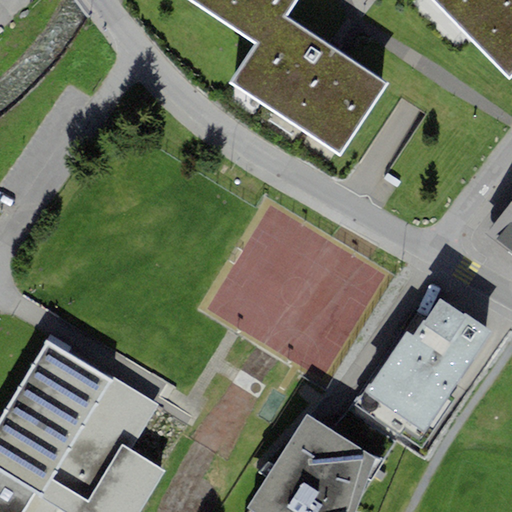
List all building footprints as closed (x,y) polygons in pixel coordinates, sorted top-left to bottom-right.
[(296,0),(190,0),(256,43),(264,49),(285,17),(296,0)] [(511,76),(511,0),(433,0),(509,80),(511,76)] [(386,85),(285,17),(264,49),(256,43),(230,81),(340,155),(386,85)] [(511,251),(511,197),(487,232),(488,233),(487,233),(511,251)] [(449,394),(490,331),(440,299),(425,323),(422,321),(412,336),(406,332),(371,386),(369,385),(355,406),(420,448),(453,397),(449,394)] [(0,511),(139,511),(164,472),(129,449),(159,406),(113,378),(111,381),(47,340),(0,417),(0,511)] [(382,461),(307,415),(247,507),(251,510),(249,511),(355,511),(362,494),(382,461)]
